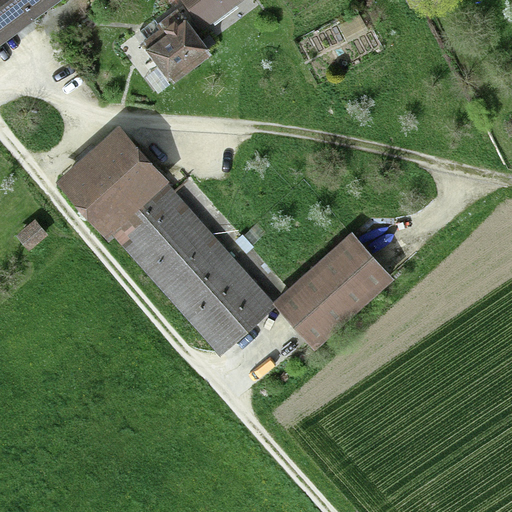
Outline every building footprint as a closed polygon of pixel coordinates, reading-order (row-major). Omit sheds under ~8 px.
[(0,0),(0,31),(28,11),(31,15),(51,0),(0,0)] [(233,0),(187,0),(204,22),(233,0)] [(162,21),(166,26),(148,40),(175,76),(207,51),(177,10),(162,21)] [(156,182),(148,174),(152,171),(125,140),(73,187),(118,237),(123,233),(143,255),(138,259),(220,351),(274,304),(161,178),(156,182)] [(35,217),(15,235),(30,252),(50,234),(35,217)] [(315,343),(390,276),(352,234),(277,301),(315,343)]
